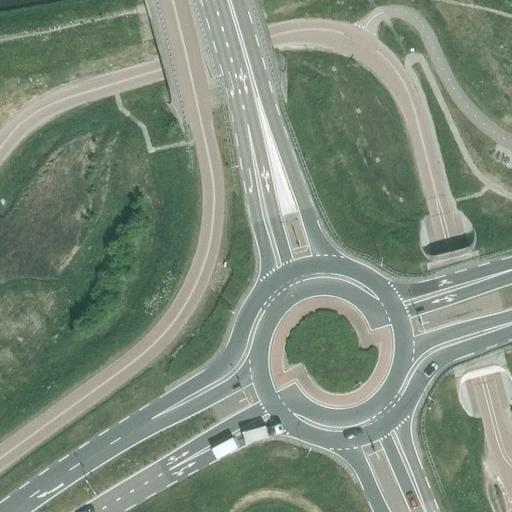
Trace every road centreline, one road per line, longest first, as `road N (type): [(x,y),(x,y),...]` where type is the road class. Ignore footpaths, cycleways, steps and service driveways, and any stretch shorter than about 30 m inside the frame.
road 1 (unclassified): [(0,146),(35,111),(277,34),(358,40),(402,81),(495,435),(511,466)]
road 2 (unclassified): [(0,458),(154,342),(205,255),(212,165),(170,0)]
road 3 (primary): [(265,289),(230,357),(141,426)]
road 4 (primary): [(332,265),(258,102)]
road 5 (primary): [(141,426),(10,511)]
road 6 (primary): [(399,414),(428,367),(511,326)]
road 7 (primary): [(258,355),(240,381),(141,426)]
road 8 (primary): [(168,470),(288,423)]
road 9 (primary): [(511,270),(385,293)]
road 10 (primary): [(398,316),(376,316),(360,299),(327,287),(283,302)]
road 11 (primary): [(511,270),(398,316)]
road 12 (primary): [(168,470),(270,404)]
road 13 (primary): [(270,404),(291,399),(335,419),(380,401)]
